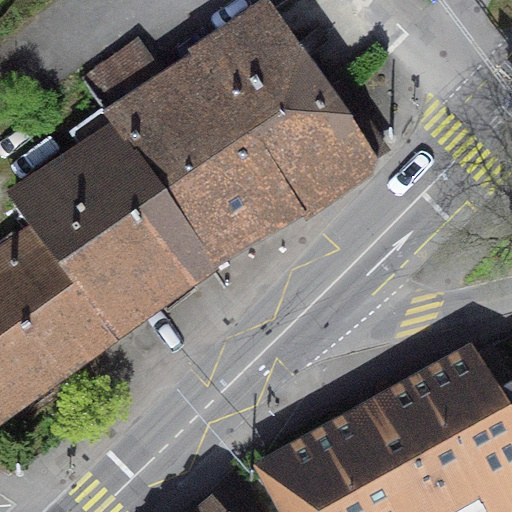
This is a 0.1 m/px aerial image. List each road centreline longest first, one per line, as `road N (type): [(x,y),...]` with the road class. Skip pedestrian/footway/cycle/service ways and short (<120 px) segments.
road 1 (primary): [(511,116),(302,315)]
road 2 (primary): [(302,315),(97,511)]
road 3 (tertiary): [(302,315),(368,317),(511,292)]
